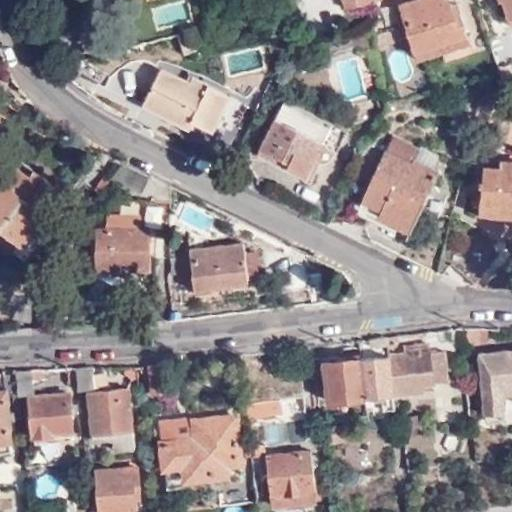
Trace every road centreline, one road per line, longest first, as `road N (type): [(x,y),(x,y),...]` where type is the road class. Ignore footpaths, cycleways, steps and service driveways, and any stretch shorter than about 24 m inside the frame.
road 1 (residential): [(9,0),(21,55),(47,94),(383,273),(401,309)]
road 2 (residential): [(0,349),(125,343),(401,309)]
